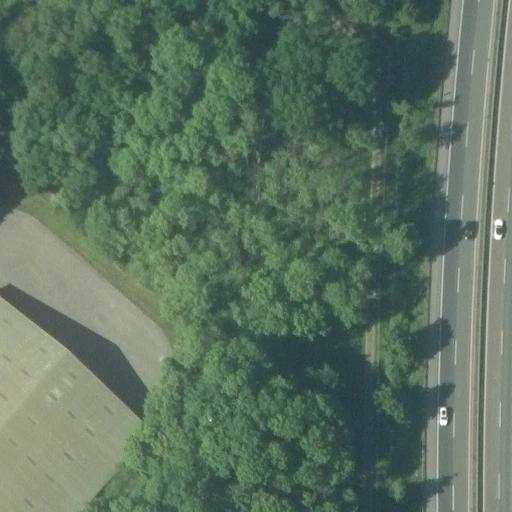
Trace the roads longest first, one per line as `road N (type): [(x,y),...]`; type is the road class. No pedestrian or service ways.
road 1 (motorway): [(478,0),(455,287),(452,511)]
road 2 (motorway): [(501,511),(511,179)]
